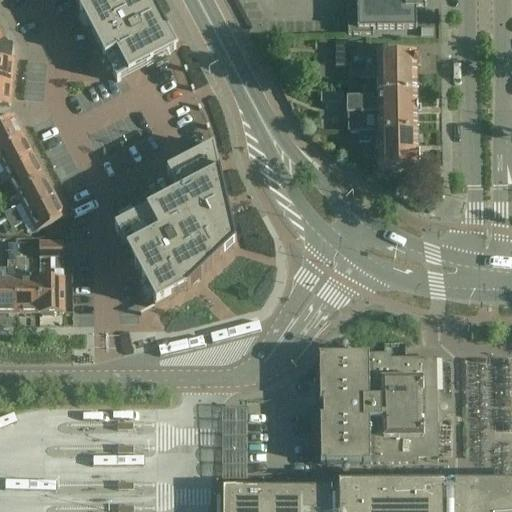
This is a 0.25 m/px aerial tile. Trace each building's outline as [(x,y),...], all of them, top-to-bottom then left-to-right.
[(70,0),(115,86),(116,85),(169,58),(138,0),(70,0)] [(355,0),(356,6),(346,6),(347,37),(373,37),(373,32),(416,31),(416,12),(426,12),(425,0),(355,0)] [(11,49),(3,39),(0,40),(0,61),(10,62),(11,49)] [(377,79),(377,96),(416,95),(415,72),(417,72),(416,57),(361,58),(361,47),(337,47),(337,58),(336,59),(336,69),(350,69),(350,79),(377,79)] [(0,84),(11,85),(12,62),(10,62),(0,61),(0,84)] [(11,85),(0,84),(0,107),(9,109),(11,85)] [(347,101),(348,118),(348,134),(358,134),(358,135),(416,134),(416,95),(377,96),(377,105),(373,105),(373,101),(347,101)] [(344,107),(344,97),(320,97),(320,107),(344,107)] [(0,150),(22,139),(12,119),(0,124),(0,150)] [(378,173),(418,172),(418,153),(416,153),(416,134),(358,135),(358,144),(369,143),(369,139),(377,139),(378,173)] [(0,177),(4,175),(33,159),(22,139),(0,150),(0,177)] [(177,198),(113,232),(154,311),(187,293),(234,249),(212,151),(165,176),(177,198)] [(0,187),(9,183),(15,195),(43,179),(33,159),(4,175),(0,177),(0,187)] [(7,224),(25,214),(54,200),(43,179),(15,195),(21,206),(3,215),(7,224)] [(64,220),(54,200),(25,214),(7,224),(12,231),(29,223),(35,235),(62,221),(64,220)] [(47,233),(47,241),(70,241),(70,237),(64,224),(47,233)] [(62,273),(63,245),(39,245),(39,260),(53,260),(53,273),(62,273)] [(0,271),(0,315),(16,316),(15,281),(15,261),(7,261),(7,271),(0,271)] [(15,261),(15,281),(16,316),(39,316),(39,281),(25,281),(25,261),(15,261)] [(63,281),(39,281),(39,316),(40,316),(40,319),(53,319),(53,316),(63,315),(63,281)] [(323,467),(363,466),(417,466),(417,461),(438,461),(436,361),(408,361),(390,362),(390,356),(363,357),(363,358),(342,358),(321,359),(321,374),(318,374),(320,451),(322,451),(323,467)] [(230,406),(217,406),(217,474),(242,474),(243,406),(230,406)] [(511,511),(511,498),(471,498),(471,497),(469,497),(469,499),(465,499),(461,499),(440,499),(428,499),(428,497),(425,497),(425,499),(406,499),(382,499),(357,499),(357,497),(354,497),(354,499),(313,499),(313,497),(311,497),(311,499),(299,499),(241,499),(241,497),(238,497),(238,499),(232,499),(232,508),(232,511),(511,511)]
